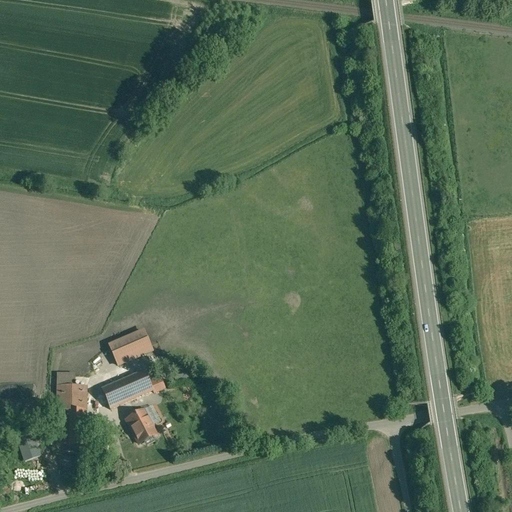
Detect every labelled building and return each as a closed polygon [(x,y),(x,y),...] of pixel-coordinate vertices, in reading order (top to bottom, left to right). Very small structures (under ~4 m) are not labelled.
[(142,344),(126,351),(130,360),(146,354),(142,344)] [(144,371),(101,390),(110,410),(153,392),(144,371)] [(86,387),(57,387),(57,411),(68,411),(67,447),(85,447),(86,387)] [(145,411),(127,421),(139,445),(157,435),(145,411)] [(32,434),(17,439),(25,462),(40,457),(32,434)]
